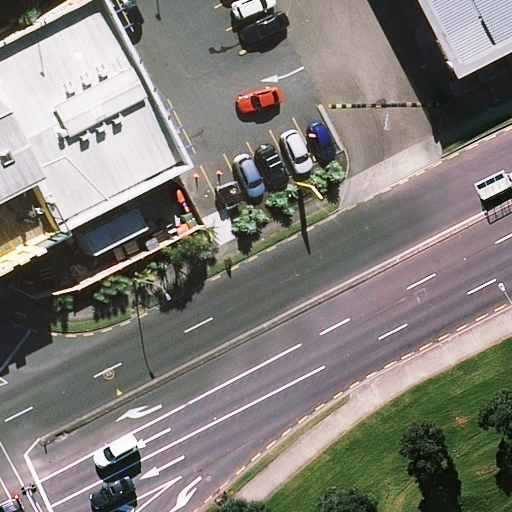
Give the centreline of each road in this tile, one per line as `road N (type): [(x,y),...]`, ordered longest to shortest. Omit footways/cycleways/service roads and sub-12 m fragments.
road 1 (secondary): [(0,428),(511,168)]
road 2 (secondary): [(511,265),(215,409)]
road 3 (secondary): [(215,409),(17,511)]
road 4 (secondary): [(215,409),(146,511)]
